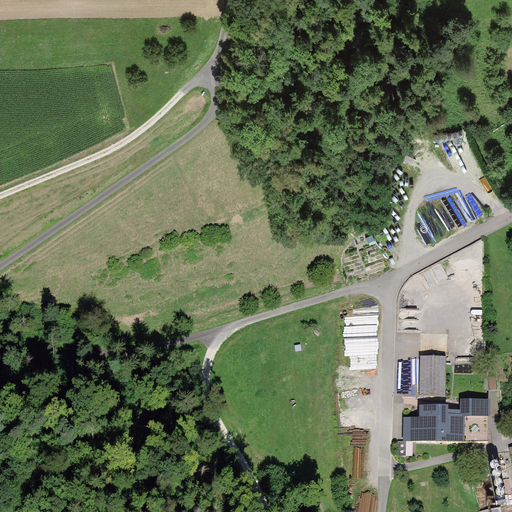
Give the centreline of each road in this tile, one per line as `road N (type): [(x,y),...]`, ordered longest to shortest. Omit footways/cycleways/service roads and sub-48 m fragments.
road 1 (residential): [(389,279),(142,348),(0,358)]
road 2 (track): [(0,194),(139,132),(210,73),(232,0)]
road 3 (residential): [(0,268),(203,124),(216,99),(210,73)]
road 4 (residential): [(382,511),(389,279)]
road 5 (track): [(261,511),(213,411),(207,361),(219,330)]
road 6 (residential): [(511,216),(389,279)]
